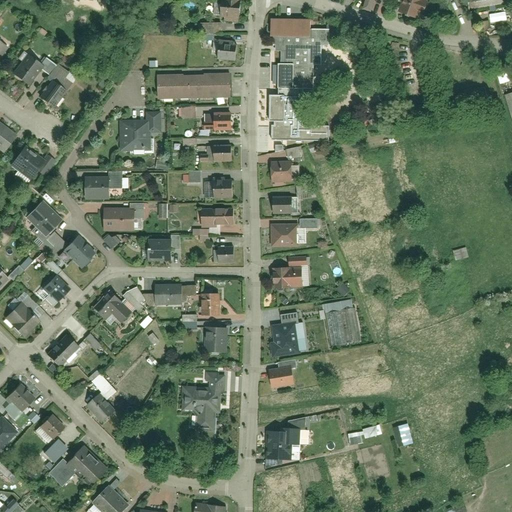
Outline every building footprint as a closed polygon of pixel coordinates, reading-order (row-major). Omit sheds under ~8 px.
[(363,0),(366,1),(363,9),(383,16),(388,0),(363,0)] [(425,1),(420,0),(396,0),(392,15),(414,21),(415,16),(421,18),(425,1)] [(475,0),(478,10),(504,6),(503,0),(475,0)] [(235,24),(236,2),(203,1),(202,21),(204,22),(204,44),(209,44),(209,56),(236,57),(236,34),(216,33),(216,24),(235,24)] [(267,48),(273,48),(274,91),(312,91),(311,66),(320,65),(319,48),(327,48),(327,31),(307,31),(307,22),(268,23),(269,32),(267,32),(267,48)] [(9,66),(24,76),(35,60),(43,66),(50,55),(40,47),(35,54),(23,46),(9,66)] [(43,66),(51,71),(58,61),(50,55),(43,66)] [(64,82),(51,71),(38,89),(51,99),(64,82)] [(156,76),(157,101),(227,99),(227,74),(156,76)] [(466,90),(469,100),(485,96),(482,86),(466,90)] [(511,94),(502,98),(511,128),(511,94)] [(268,123),(268,142),(286,142),(286,125),(279,126),(278,122),(280,122),(279,107),(259,107),(259,123),(268,123)] [(194,109),(181,110),(181,120),(195,119),(194,109)] [(207,113),(207,131),(228,132),(229,113),(207,113)] [(145,133),(160,133),(159,114),(145,114),(145,122),(145,133)] [(0,146),(13,129),(0,120),(0,146)] [(117,123),(118,153),(146,152),(145,133),(145,122),(117,123)] [(23,175),(40,156),(18,137),(1,156),(23,175)] [(195,140),(180,140),(180,148),(195,148),(195,140)] [(198,148),(199,164),(229,162),(229,146),(198,148)] [(285,151),(286,161),(297,160),(296,149),(285,151)] [(46,156),(36,173),(43,177),(53,161),(46,156)] [(269,177),(269,184),(290,183),(289,166),(268,167),(269,177)] [(105,173),(105,183),(83,183),(83,201),(107,201),(107,190),(121,190),(121,173),(105,173)] [(186,173),(187,187),(201,186),(201,173),(186,173)] [(205,183),(205,199),(232,198),(231,182),(205,183)] [(419,212),(415,195),(405,198),(410,214),(419,212)] [(269,199),(270,215),(297,214),(296,199),(290,199),(290,197),(269,199)] [(37,203),(22,221),(43,240),(59,223),(37,203)] [(100,212),(101,234),(133,233),(132,221),(143,221),(142,206),(128,206),(128,211),(100,212)] [(198,209),(199,229),(226,228),(227,233),(243,232),(242,221),(230,221),(229,209),(198,209)] [(296,249),(296,246),(305,246),(305,231),(314,231),(314,220),(292,220),(291,227),(269,226),(269,249),(296,249)] [(55,230),(46,241),(60,253),(69,242),(55,230)] [(190,233),(191,241),(207,240),(207,232),(190,233)] [(75,239),(61,255),(79,271),(93,255),(75,239)] [(145,241),(145,263),(168,263),(168,241),(145,241)] [(453,259),(467,257),(465,247),(452,249),(453,259)] [(212,248),(212,265),(235,265),(235,248),(212,248)] [(26,256),(6,276),(11,280),(30,261),(26,256)] [(48,259),(43,264),(54,274),(59,269),(48,259)] [(268,269),(269,291),(299,289),(298,267),(268,269)] [(48,279),(34,295),(51,310),(65,294),(48,279)] [(152,289),(152,309),(180,309),(179,288),(152,289)] [(186,288),(186,302),(194,302),(195,288),(186,288)] [(199,298),(200,320),(216,319),(215,298),(199,298)] [(103,310),(106,313),(99,319),(107,328),(114,323),(116,326),(127,317),(114,301),(103,310)] [(8,329),(20,341),(36,325),(39,323),(26,310),(20,316),(12,308),(1,319),(9,327),(8,329)] [(312,316),(319,351),(356,343),(348,309),(312,316)] [(270,323),(278,361),(311,353),(302,316),(270,323)] [(182,318),(183,331),(195,330),(195,318),(182,318)] [(138,328),(143,333),(152,324),(146,319),(138,328)] [(206,328),(205,352),(227,353),(228,329),(206,328)] [(88,335),(81,342),(94,354),(101,347),(88,335)] [(151,335),(146,340),(152,348),(158,343),(151,335)] [(45,357),(58,369),(76,350),(64,338),(45,357)] [(266,373),(268,392),(293,389),(290,370),(266,373)] [(223,375),(204,375),(204,390),(181,390),(181,413),(193,413),(193,435),(216,435),(216,399),(223,399),(223,375)] [(114,394),(99,376),(90,383),(105,402),(114,394)] [(14,387),(1,400),(17,415),(29,402),(14,387)] [(98,397),(85,409),(99,424),(112,411),(98,397)] [(49,417),(37,428),(48,440),(55,433),(60,429),(49,417)] [(2,419),(0,420),(0,449),(16,433),(2,419)] [(392,429),(397,448),(411,445),(407,426),(392,429)] [(361,430),(363,440),(377,437),(375,427),(361,430)] [(269,446),(268,459),(290,460),(291,444),(307,445),(308,430),(282,429),(282,432),(268,431),(267,445),(269,446)] [(346,433),(348,445),(361,442),(359,431),(346,433)] [(39,456),(46,462),(59,448),(52,442),(39,456)] [(84,446),(69,464),(77,472),(92,485),(108,468),(84,446)] [(59,448),(46,462),(53,469),(62,460),(66,455),(59,448)] [(53,469),(49,474),(63,488),(77,472),(69,464),(62,460),(53,469)] [(1,465),(0,465),(0,478),(4,483),(12,477),(1,465)] [(121,511),(124,510),(107,490),(90,505),(95,511),(121,511)] [(447,511),(464,511),(459,501),(445,507),(447,511)] [(229,511),(230,507),(195,503),(193,511),(229,511)]
